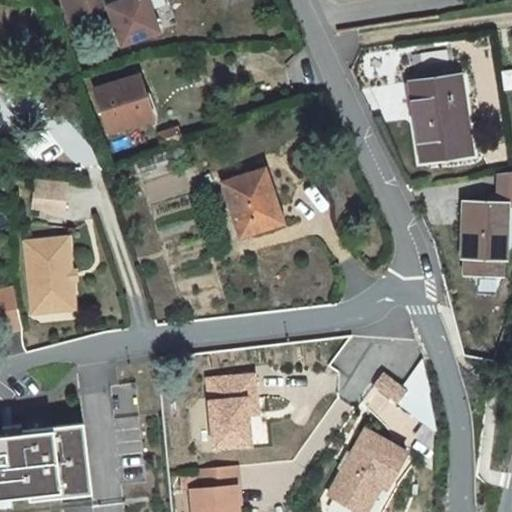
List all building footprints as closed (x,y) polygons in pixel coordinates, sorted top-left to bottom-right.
[(64,0),(72,21),(109,8),(122,45),(158,32),(146,0),(64,0)] [(138,75),(96,90),(104,113),(110,132),(153,118),(146,101),(152,99),(148,86),(143,88),(138,75)] [(460,75),(451,76),(453,95),(463,94),(460,75)] [(451,76),(410,82),(422,161),(471,154),(463,94),(453,95),(451,76)] [(96,90),(83,94),(90,117),(93,116),(104,113),(96,90)] [(104,113),(93,116),(100,136),(110,132),(104,113)] [(178,127),(158,133),(163,146),(182,140),(178,127)] [(158,133),(139,140),(144,152),(163,146),(158,133)] [(185,145),(164,153),(168,163),(189,156),(185,145)] [(223,182),(241,236),(284,222),(278,204),(277,204),(265,169),(223,182)] [(511,196),(511,170),(496,171),(497,197),(511,196)] [(67,182),(36,179),(32,208),(64,211),(67,182)] [(463,256),(465,256),(465,273),(502,274),(503,263),(503,258),(505,258),(506,226),(507,203),(465,202),(463,256)] [(503,258),(503,263),(511,262),(511,230),(511,226),(506,226),(505,258),(503,258)] [(74,295),(68,237),(25,242),(33,312),(61,309),(59,296),(74,295)] [(74,295),(59,296),(61,309),(75,307),(74,295)] [(422,359),(405,382),(414,389),(429,387),(422,359)] [(383,372),(374,384),(398,403),(408,390),(393,379),(383,372)] [(255,374),(208,379),(214,448),(251,444),(248,415),(247,399),(257,398),(255,374)] [(257,398),(247,399),(248,415),(259,413),(257,398)] [(0,502),(95,492),(88,427),(0,436),(0,502)] [(407,452),(365,429),(329,495),(358,511),(379,475),(391,482),(407,452)] [(200,469),(202,489),(236,486),(235,466),(200,469)] [(379,475),(358,511),(360,511),(365,511),(381,484),(388,488),(391,482),(379,475)] [(202,489),(192,490),(193,511),(238,511),(236,486),(202,489)]
